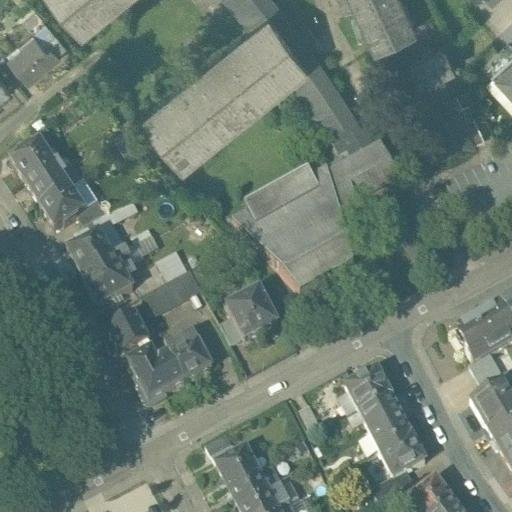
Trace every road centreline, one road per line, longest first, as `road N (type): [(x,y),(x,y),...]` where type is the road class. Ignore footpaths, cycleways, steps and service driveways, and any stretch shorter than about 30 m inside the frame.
road 1 (residential): [(135,448),(0,200)]
road 2 (residential): [(398,314),(159,435)]
road 3 (residential): [(398,314),(465,447),(510,511)]
road 4 (residential): [(135,448),(23,511)]
road 5 (residential): [(511,257),(398,314)]
